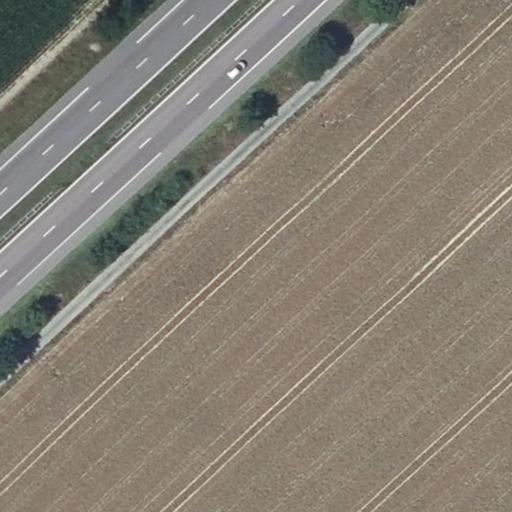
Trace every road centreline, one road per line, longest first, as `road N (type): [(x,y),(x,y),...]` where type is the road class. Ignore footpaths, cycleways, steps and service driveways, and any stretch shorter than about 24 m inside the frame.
road 1 (unclassified): [(0,365),(391,0)]
road 2 (motorway): [(0,274),(299,0)]
road 3 (motorway): [(211,0),(0,193)]
road 4 (track): [(0,111),(117,0)]
